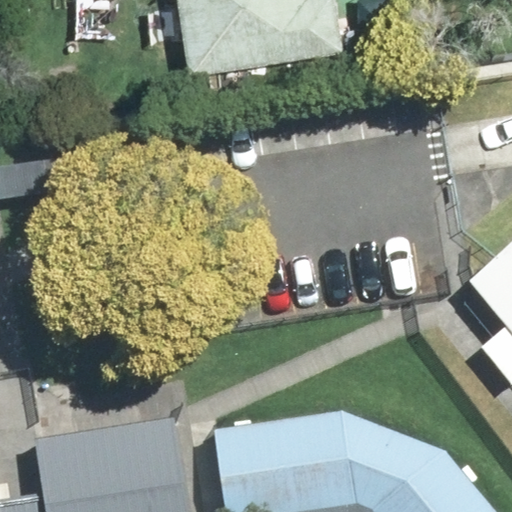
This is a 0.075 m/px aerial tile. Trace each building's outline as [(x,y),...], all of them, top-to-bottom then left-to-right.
[(191,0),(202,73),(363,50),(355,0),(191,0)] [(511,349),(511,232),(458,270),(511,349)] [(355,394),(238,406),(256,511),(511,511),(511,496),(455,433),(355,394)] [(209,511),(193,414),(61,436),(73,511),(209,511)] [(12,511),(0,437),(0,511),(12,511)]
